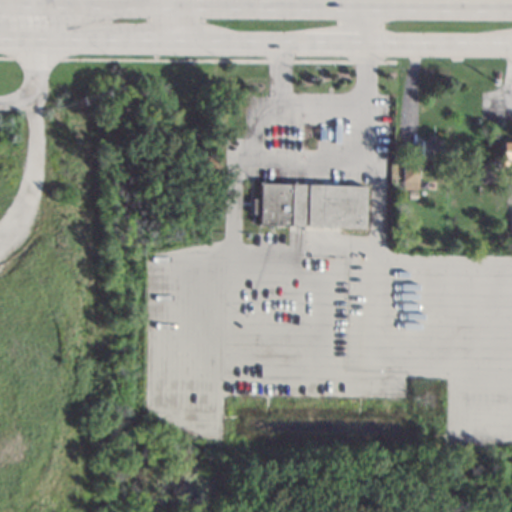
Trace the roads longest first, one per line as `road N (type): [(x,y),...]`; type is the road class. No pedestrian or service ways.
road 1 (secondary): [(0,37),(511,42)]
road 2 (secondary): [(511,7),(180,8)]
road 3 (secondary): [(180,8),(0,5)]
